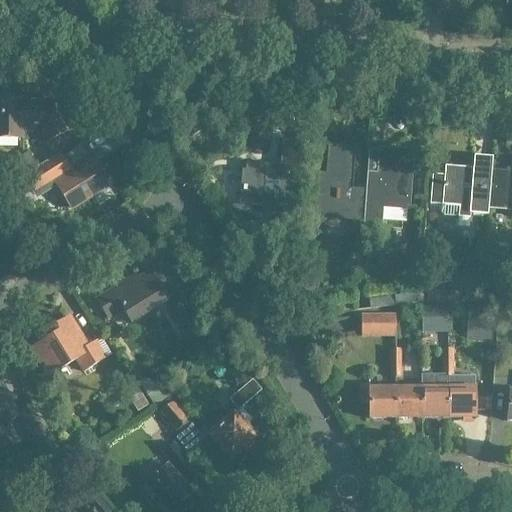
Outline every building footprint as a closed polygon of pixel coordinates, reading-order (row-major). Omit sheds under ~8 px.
[(22,104),(22,102),(0,101),(0,141),(21,142),(22,134),(22,104)] [(54,104),(22,104),(22,134),(36,134),(44,147),(70,132),(68,129),(69,124),(64,115),(59,114),(54,104)] [(282,142),(280,168),(240,164),(236,204),(263,207),(264,204),(271,205),(268,233),(289,235),(292,211),(295,211),(301,152),(298,151),(298,144),(282,142)] [(314,219),(362,223),(364,191),(350,190),(353,149),(327,147),(325,175),(317,174),(314,219)] [(376,174),(366,173),(362,224),(378,226),(379,209),(409,212),(413,151),(377,148),(376,174)] [(36,166),(29,152),(22,156),(21,167),(24,172),(36,166)] [(471,169),(444,167),(440,214),(442,217),(466,219),(467,215),(485,216),(486,210),(489,170),(490,158),(472,157),(471,169)] [(81,169),(80,167),(54,183),(71,209),(110,184),(95,161),(81,169)] [(511,172),(489,170),(486,210),(511,211),(511,172)] [(29,181),(32,194),(52,188),(49,176),(29,181)] [(472,266),(469,302),(479,303),(482,267),(472,266)] [(130,286),(128,282),(97,301),(108,319),(122,310),(131,324),(166,302),(149,274),(130,286)] [(427,300),(454,298),(453,288),(446,288),(445,281),(426,283),(427,300)] [(414,300),(412,282),(403,283),(396,293),(397,302),(414,300)] [(498,304),(511,304),(511,289),(499,288),(498,304)] [(166,307),(182,332),(195,323),(180,298),(166,307)] [(447,331),(447,323),(447,307),(421,307),(421,323),(421,331),(447,331)] [(491,344),(494,309),(468,307),(465,342),(491,344)] [(498,314),(497,327),(508,328),(509,315),(498,314)] [(360,338),(394,337),(394,315),(360,315),(360,338)] [(83,373),(98,364),(69,319),(41,336),(45,343),(31,351),(48,378),(53,375),(76,362),(83,373)] [(389,350),(389,364),(399,363),(399,350),(389,350)] [(442,364),(452,363),(452,350),(442,350),(442,364)] [(399,377),(399,363),(389,364),(389,377),(399,377)] [(452,377),(452,363),(442,364),(442,377),(434,377),(434,389),(421,389),(421,419),(448,419),(447,389),(447,377),(452,377)] [(146,396),(161,385),(156,377),(152,381),(141,379),(136,383),(146,396)] [(227,400),(237,411),(217,429),(210,420),(201,428),(208,436),(209,435),(231,460),(233,462),(241,455),(239,453),(254,440),(243,427),(254,417),(243,405),(260,390),(250,380),(227,400)] [(460,380),(460,389),(447,389),(448,419),(474,419),(474,380),(460,380)] [(10,408),(13,406),(2,385),(0,386),(0,417),(5,425),(16,419),(10,408)] [(356,405),(368,405),(368,420),(395,420),(394,389),(356,390),(356,405)] [(421,389),(394,389),(395,420),(421,419),(421,389)] [(189,454),(204,443),(196,433),(191,425),(190,426),(169,398),(154,409),(187,451),(189,454)] [(17,412),(16,413),(18,417),(49,471),(61,465),(56,454),(58,452),(32,404),(17,412)] [(143,433),(152,443),(164,433),(154,423),(143,433)] [(189,485),(199,477),(173,444),(162,452),(189,485)] [(159,511),(180,511),(189,504),(184,498),(191,493),(168,466),(140,490),(159,511)]
